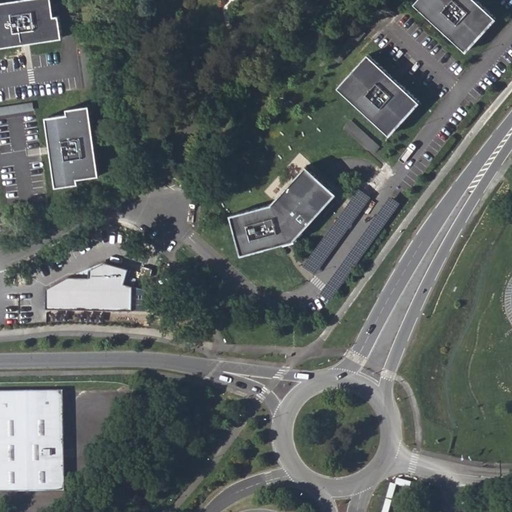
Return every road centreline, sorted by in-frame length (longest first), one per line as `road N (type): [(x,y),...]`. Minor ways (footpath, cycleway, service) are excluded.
road 1 (residential): [(180,231),(255,294),(284,301),(312,289),(442,110),(511,30)]
road 2 (secondary): [(511,119),(417,247),(343,377)]
road 3 (secondary): [(384,404),(387,375),(440,257),(511,142)]
road 4 (residential): [(205,366),(0,362)]
road 5 (unclassified): [(180,231),(136,206),(106,210),(0,258)]
